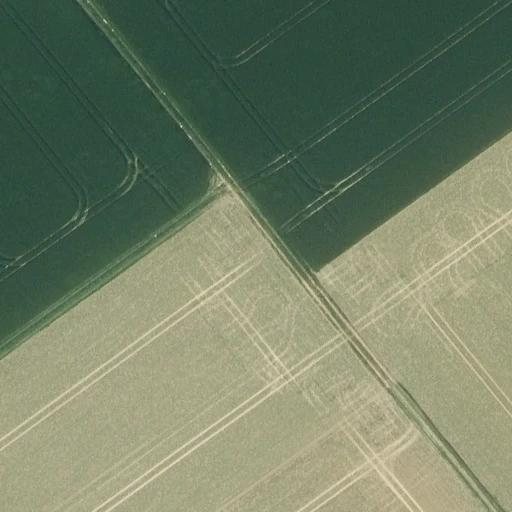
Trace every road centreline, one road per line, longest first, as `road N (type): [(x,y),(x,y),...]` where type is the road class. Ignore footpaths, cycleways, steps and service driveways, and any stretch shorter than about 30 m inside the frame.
road 1 (track): [(83,0),(494,511)]
road 2 (track): [(0,354),(232,186)]
